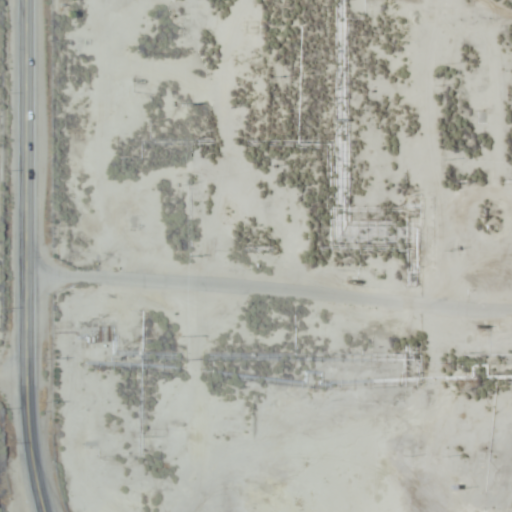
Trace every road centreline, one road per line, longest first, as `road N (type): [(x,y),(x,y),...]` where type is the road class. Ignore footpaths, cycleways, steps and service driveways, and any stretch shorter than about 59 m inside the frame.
road 1 (primary): [(31,290),(34,0)]
road 2 (primary): [(49,511),(36,458),(31,290)]
